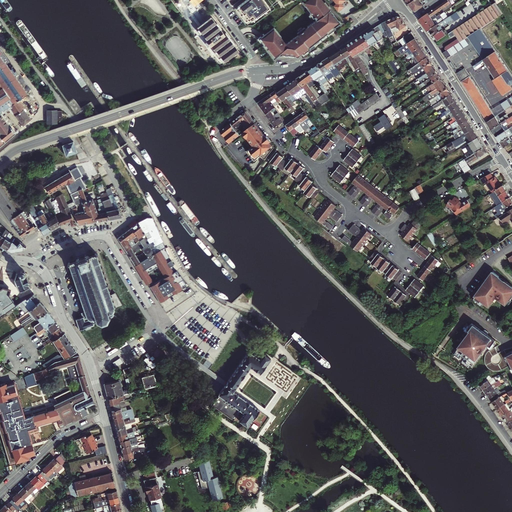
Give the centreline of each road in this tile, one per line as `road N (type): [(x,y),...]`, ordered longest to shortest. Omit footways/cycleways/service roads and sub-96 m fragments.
road 1 (residential): [(511,445),(461,379),(390,334),(305,253),(220,152),(211,128),(248,101)]
road 2 (tertiary): [(0,162),(109,115),(262,69)]
road 3 (residential): [(103,236),(156,322),(91,369)]
road 4 (tertiary): [(411,18),(501,158)]
road 5 (residential): [(501,158),(419,201),(387,235)]
road 6 (residential): [(0,494),(57,439),(104,416)]
road 7 (tertiary): [(35,264),(91,369)]
